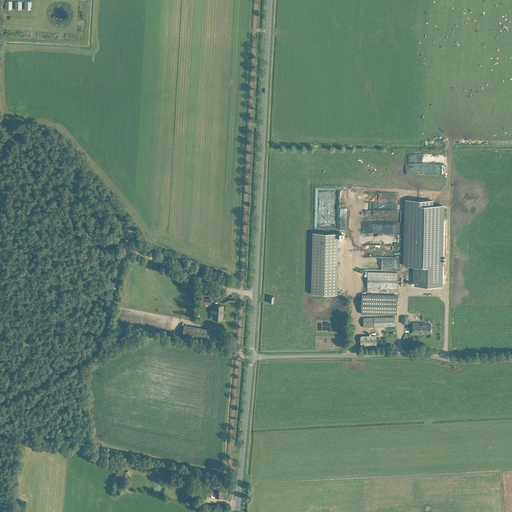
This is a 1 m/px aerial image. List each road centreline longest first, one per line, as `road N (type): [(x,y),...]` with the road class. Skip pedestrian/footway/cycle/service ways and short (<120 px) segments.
road 1 (unclassified): [(254,295),(269,0)]
road 2 (unclassified): [(511,358),(251,356)]
road 3 (track): [(125,246),(97,352),(0,400)]
road 4 (track): [(18,390),(12,206)]
road 5 (unclassified): [(237,511),(251,356)]
road 6 (track): [(139,251),(0,201)]
road 7 (unclassified): [(254,295),(139,251)]
